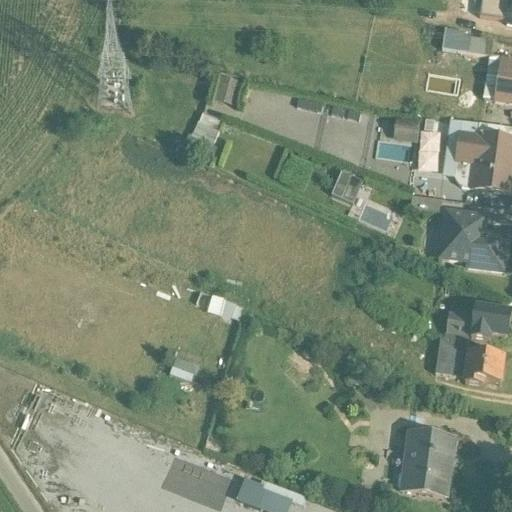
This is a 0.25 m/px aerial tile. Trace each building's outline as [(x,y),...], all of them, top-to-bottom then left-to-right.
[(482,0),(478,32),(505,36),(504,41),(511,41),(511,1),(511,0),(482,0)] [(467,49),(444,45),(441,65),(488,73),(482,114),(511,119),(511,74),(489,71),(490,56),(466,52),(467,49)] [(232,117),(237,94),(219,89),(213,113),(232,117)] [(396,131),(393,156),(417,159),(420,134),(396,131)] [(511,145),(449,137),(442,192),(454,194),(460,203),(511,210),(511,204),(511,145)] [(331,207),(351,217),(362,194),(341,185),(331,207)] [(441,217),(411,213),(410,225),(439,228),(441,217)] [(465,282),(502,287),(507,252),(485,249),(487,232),(443,227),(437,276),(465,280),(465,282)] [(192,323),(233,332),(237,314),(196,305),(192,323)] [(445,341),(443,355),(461,365),(468,366),(471,353),(488,355),(489,350),(506,352),(510,328),(476,323),(474,332),(448,328),(447,333),(444,333),(443,340),(445,341)] [(501,398),(504,374),(505,371),(468,366),(461,365),(439,354),(434,389),(462,393),(462,398),(483,401),(485,397),(501,398)] [(174,371),(168,387),(191,395),(197,378),(174,371)] [(398,505),(398,507),(434,511),(447,511),(455,452),(407,447),(401,490),(398,492),(396,503),(398,505)]
